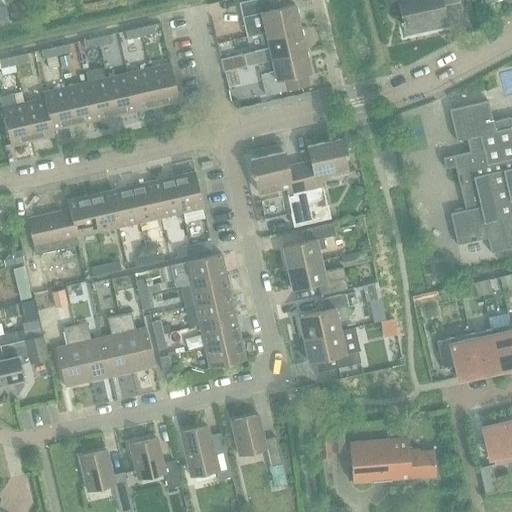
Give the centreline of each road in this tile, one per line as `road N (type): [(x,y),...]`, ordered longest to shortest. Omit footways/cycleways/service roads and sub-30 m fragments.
road 1 (residential): [(225,130),(274,372),(259,384),(25,438),(0,432)]
road 2 (residential): [(225,130),(413,84),(511,32)]
road 3 (residential): [(0,183),(225,130)]
road 4 (residential): [(511,392),(456,405),(479,511)]
road 5 (residential): [(225,130),(197,5)]
